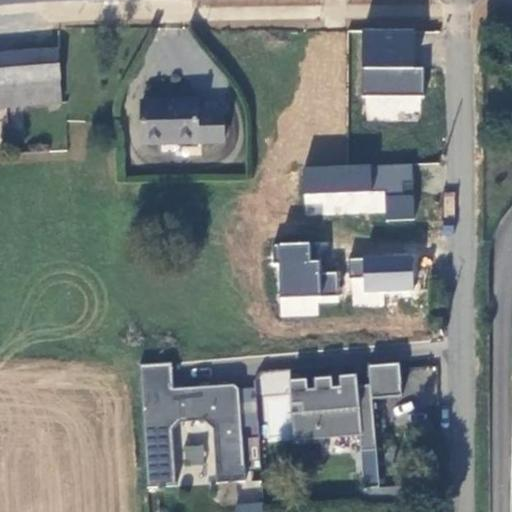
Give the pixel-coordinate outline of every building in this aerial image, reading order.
[(414,69),(415,32),(363,32),(362,98),(424,98),(424,69),(414,69)] [(55,50),(0,54),(0,108),(60,104),(55,50)] [(188,107),(136,108),(138,151),(218,149),(217,117),(188,117),(188,107)] [(418,186),(418,166),(308,170),(309,197),(390,194),(391,222),(420,221),(419,197),(409,198),(408,186),(418,186)] [(324,245),(278,247),(278,266),(284,266),(285,301),(343,299),(342,274),(325,275),(324,245)] [(417,294),(415,259),(351,261),(352,281),(368,281),(368,296),(417,294)] [(173,359),(141,361),(148,484),(176,483),(173,427),(181,419),(205,418),(214,425),(217,480),(246,479),(240,386),(235,382),(175,385),(173,359)] [(292,377),(293,388),(266,390),(269,435),(296,433),(296,435),(325,433),(325,430),(361,427),(362,448),(377,446),(373,394),(403,392),(401,364),(371,367),(372,383),(360,384),(359,373),(342,374),(343,385),(335,386),(334,375),(317,376),(318,387),(310,387),(310,376),(292,377)] [(377,446),(362,448),(363,467),(378,466),(377,446)] [(378,466),(363,467),(365,485),(379,484),(378,466)] [(234,511),(263,511),(262,501),(233,505),(234,511)]
